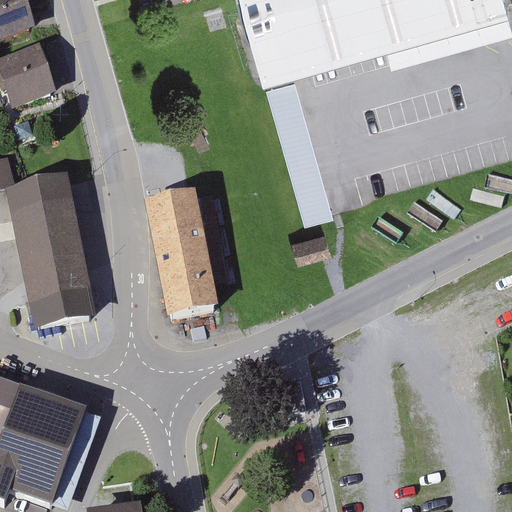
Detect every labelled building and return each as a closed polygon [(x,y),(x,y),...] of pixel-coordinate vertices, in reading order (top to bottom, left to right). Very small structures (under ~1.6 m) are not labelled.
[(0,0),(0,46),(38,35),(27,0),(0,0)] [(402,66),(511,34),(511,10),(511,8),(511,7),(511,0),(249,0),(272,77),(296,70),(395,41),(402,66)] [(0,70),(0,72),(15,119),(60,104),(44,56),(0,70)] [(293,83),(266,89),(305,228),(333,219),(293,83)] [(12,163),(0,165),(0,194),(20,189),(12,163)] [(101,323),(71,182),(12,195),(42,334),(101,323)] [(187,210),(145,221),(166,331),(211,314),(187,210)] [(294,239),(299,262),(333,255),(329,233),(294,239)] [(0,508),(7,510),(11,499),(47,511),(61,511),(93,419),(12,393),(0,388),(0,508)]
